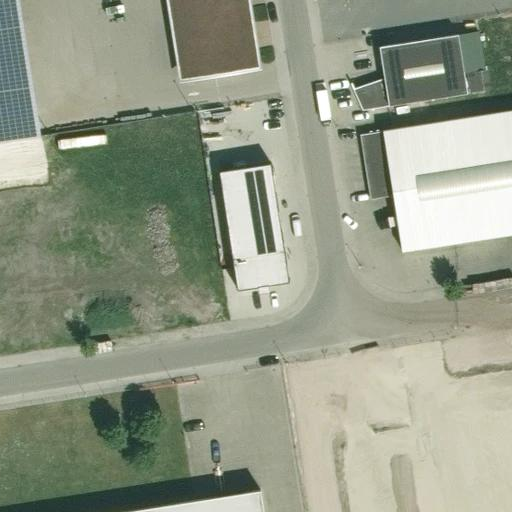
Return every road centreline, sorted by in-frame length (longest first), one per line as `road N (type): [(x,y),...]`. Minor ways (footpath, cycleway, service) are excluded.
road 1 (unclassified): [(0,381),(343,328)]
road 2 (unclassified): [(343,328),(289,0)]
road 3 (unclassified): [(343,328),(511,303)]
